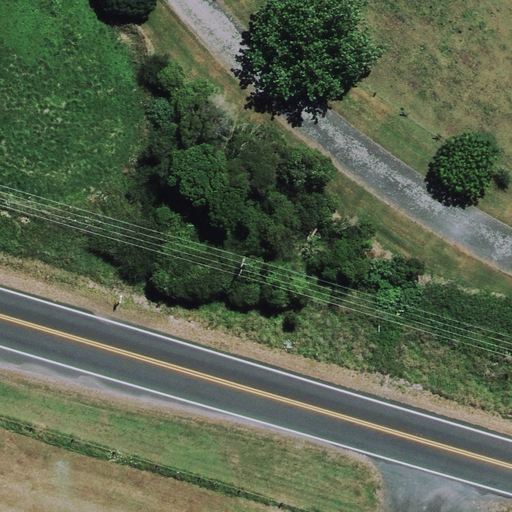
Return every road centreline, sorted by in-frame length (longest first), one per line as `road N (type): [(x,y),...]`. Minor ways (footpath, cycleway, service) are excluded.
road 1 (unclassified): [(511,469),(0,316)]
road 2 (residential): [(511,253),(400,196),(191,0)]
